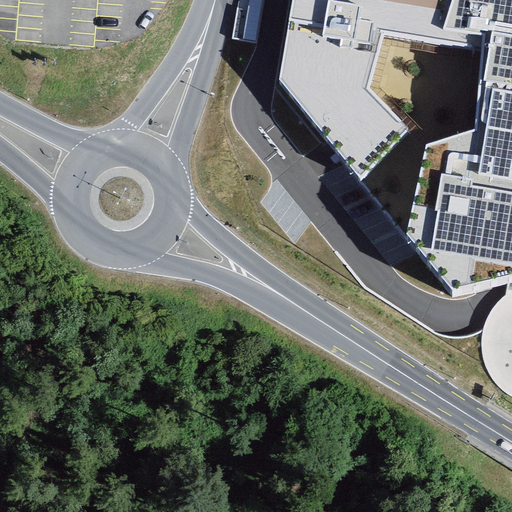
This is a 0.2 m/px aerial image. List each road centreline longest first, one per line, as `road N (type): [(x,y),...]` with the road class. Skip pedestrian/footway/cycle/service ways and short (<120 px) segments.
road 1 (secondary): [(511,443),(166,223)]
road 2 (residential): [(140,154),(193,57),(213,0)]
road 3 (secondary): [(78,174),(73,216),(90,240),(132,249),(166,223)]
